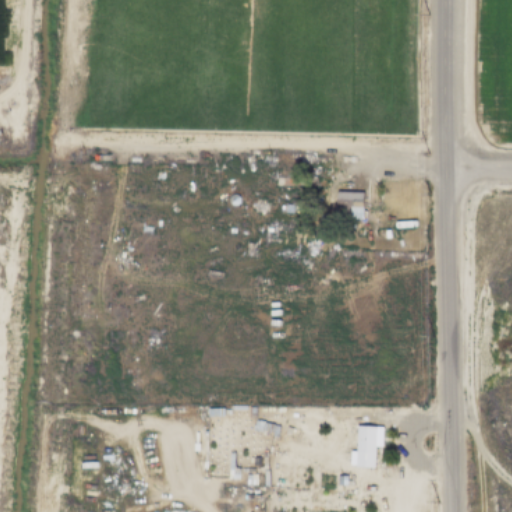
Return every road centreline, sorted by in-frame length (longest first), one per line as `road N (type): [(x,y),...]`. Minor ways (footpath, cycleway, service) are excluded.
road 1 (track): [(114,144),(117,198),(99,287),(104,316),(114,321),(159,323),(253,294),(344,284),(450,237)]
road 2 (tertiary): [(450,511),(450,0)]
road 3 (track): [(63,122),(64,135),(83,142),(322,144),(367,162)]
road 4 (track): [(274,466),(291,450),(369,475),(396,476),(425,461)]
